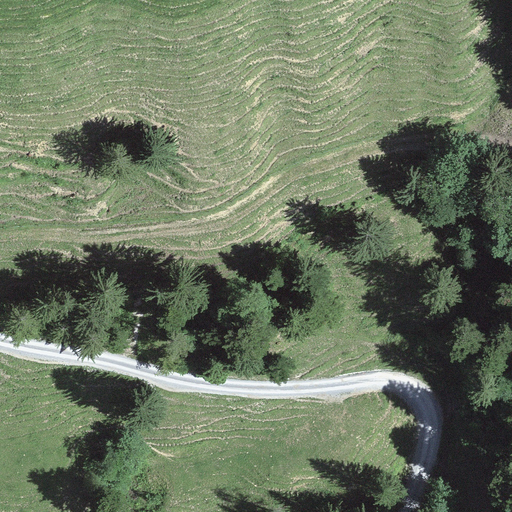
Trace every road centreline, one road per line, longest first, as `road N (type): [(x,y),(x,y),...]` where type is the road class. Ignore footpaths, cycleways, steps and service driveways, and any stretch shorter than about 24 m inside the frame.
road 1 (track): [(401,511),(428,435),(421,404),(397,383),(238,388),(0,341)]
road 2 (track): [(0,237),(206,224),(296,174),(350,157),(414,142),(511,142)]
